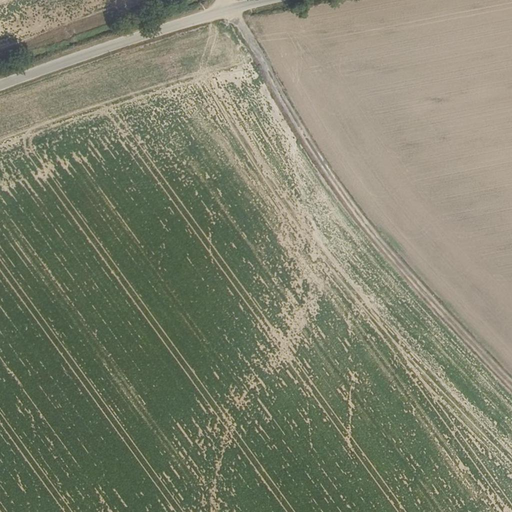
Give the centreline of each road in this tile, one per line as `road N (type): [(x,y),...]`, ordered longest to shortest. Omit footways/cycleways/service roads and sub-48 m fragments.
road 1 (track): [(228,0),(326,180),(511,380)]
road 2 (unclassified): [(0,85),(277,0)]
